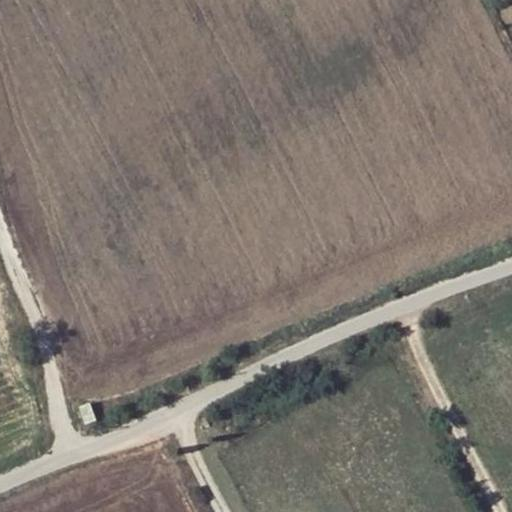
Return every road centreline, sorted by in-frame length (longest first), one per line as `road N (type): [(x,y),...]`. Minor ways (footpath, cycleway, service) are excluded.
road 1 (unclassified): [(164,416),(396,298)]
road 2 (residential): [(396,298),(497,511)]
road 3 (unclassified): [(67,454),(0,236)]
road 4 (unclassified): [(396,298),(511,260)]
